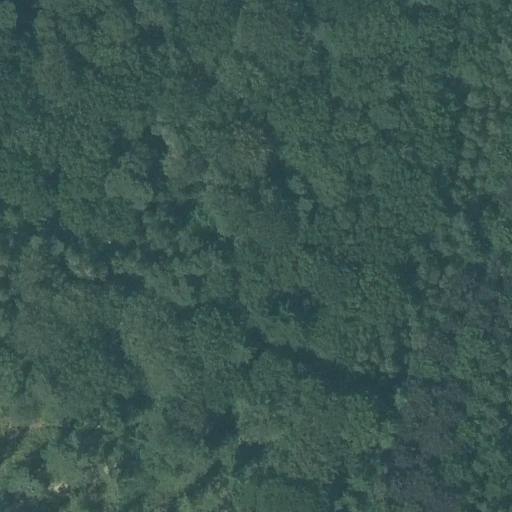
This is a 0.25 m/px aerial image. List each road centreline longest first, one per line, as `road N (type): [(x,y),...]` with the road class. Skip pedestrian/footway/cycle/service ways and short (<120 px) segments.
road 1 (tertiary): [(389,511),(511,170)]
road 2 (track): [(0,489),(234,430),(325,383)]
road 3 (track): [(0,203),(126,257),(276,355)]
road 4 (unknown): [(445,511),(511,300)]
road 5 (track): [(325,383),(453,416)]
